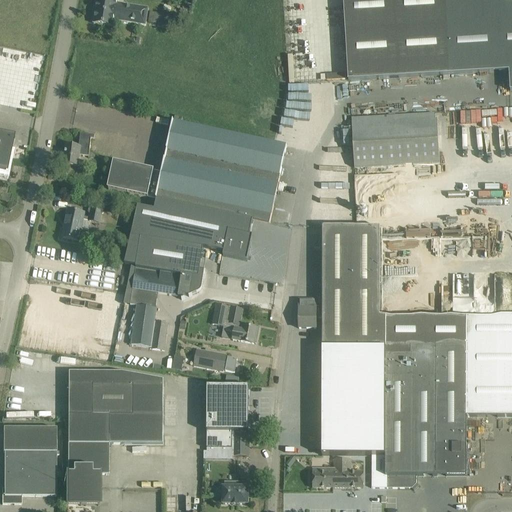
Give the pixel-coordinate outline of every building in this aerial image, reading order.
[(97,0),(94,24),(113,27),(114,17),(144,22),(146,12),(116,7),(117,0),(97,0)] [(511,0),(343,0),(349,81),(509,72),(510,92),(511,91),(511,0)] [(148,23),(166,26),(168,15),(150,12),(148,23)] [(440,164),(437,121),(435,121),(435,114),(352,119),(354,169),(440,164)] [(112,172),(108,190),(128,194),(157,200),(254,221),(270,225),(286,149),(183,124),(182,124),(183,118),(175,117),(175,118),(167,151),(168,152),(166,161),(165,161),(163,173),(154,172),(154,171),(114,162),(112,172)] [(343,130),(346,122),(340,119),(337,127),(343,130)] [(0,174),(6,176),(10,154),(9,154),(12,138),(14,138),(14,137),(0,134),(0,174)] [(91,139),(94,139),(95,136),(81,135),(79,148),(67,146),(64,165),(78,167),(79,156),(89,157),(91,139)] [(130,237),(131,237),(140,239),(203,248),(224,253),(223,257),(247,262),(251,247),(248,246),(250,236),(254,221),(157,200),(154,211),(138,207),(130,237)] [(68,210),(62,239),(86,244),(89,232),(81,230),(83,220),(88,221),(100,224),(103,211),(91,208),(89,208),(88,212),(90,214),(89,218),(84,217),(85,214),(68,210)] [(316,301),(299,301),(299,329),(317,329),(317,319),(323,319),(322,456),(372,457),(372,489),(412,489),(414,491),(419,487),(416,485),(416,477),(467,477),(467,418),(511,418),(511,316),(380,316),(380,228),(323,228),(322,298),(316,298),(316,301)] [(131,237),(125,266),(132,267),(136,267),(135,274),(130,306),(137,307),(131,346),(152,349),(151,350),(164,352),(168,325),(155,323),(158,310),(156,310),(158,294),(178,297),(184,298),(184,296),(191,297),(199,293),(201,291),(202,288),(205,272),(200,271),(203,248),(140,239),(131,237)] [(117,260),(125,261),(127,250),(119,248),(117,260)] [(213,325),(224,328),(228,308),(217,306),(213,325)] [(257,345),(260,327),(245,324),(244,327),(240,326),(243,311),(231,308),(228,324),(236,326),(233,341),(241,342),(241,343),(254,345),(254,344),(257,345)] [(235,373),(237,360),(228,358),(228,359),(226,358),(226,357),(197,351),(194,367),(223,372),(224,371),(226,371),(225,372),(235,373)] [(67,373),(67,448),(67,506),(68,506),(68,505),(80,505),(80,507),(81,507),(81,505),(81,503),(98,503),(98,497),(99,497),(99,496),(98,496),(99,487),(99,486),(99,477),(99,476),(108,476),(109,445),(163,445),(164,381),(122,373),(67,373)] [(228,376),(226,385),(238,387),(240,379),(228,376)] [(207,387),(207,450),(233,450),(233,434),(249,434),(249,388),(207,387)] [(40,413),(64,413),(64,397),(41,397),(40,413)] [(56,429),(3,429),(3,454),(4,454),(4,489),(2,489),(2,505),(22,505),(22,497),(56,497),(56,453),(56,429)] [(204,452),(204,460),(233,460),(233,457),(249,457),(249,434),(233,434),(233,450),(207,450),(207,452),(204,452)] [(334,470),(334,489),(364,489),(364,479),(364,473),(351,473),(351,461),(334,461),(334,470)] [(313,470),(313,489),(334,489),(334,470),(313,470)] [(225,488),(223,488),(223,505),(232,505),(232,506),(239,506),(239,505),(248,505),(248,488),(246,488),(246,483),(226,483),(225,488)]
